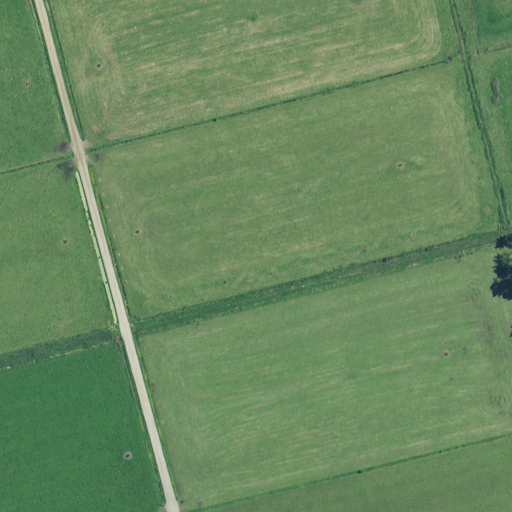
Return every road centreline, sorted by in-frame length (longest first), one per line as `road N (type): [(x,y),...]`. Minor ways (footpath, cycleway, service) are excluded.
road 1 (track): [(42,0),(176,511)]
road 2 (track): [(511,238),(0,364)]
